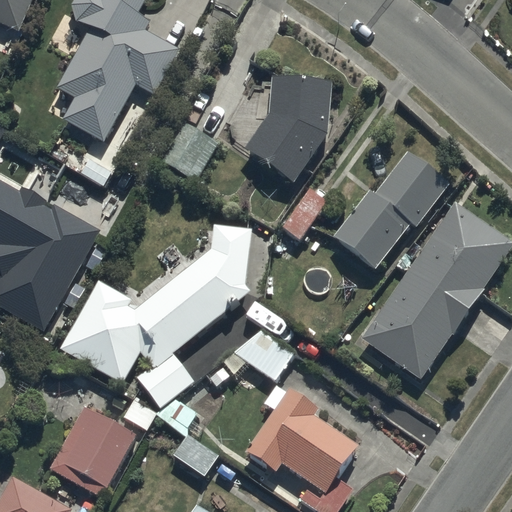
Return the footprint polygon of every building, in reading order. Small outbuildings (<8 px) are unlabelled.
[(0,0),(0,31),(18,39),(35,0),(0,0)] [(89,38),(57,96),(75,107),(64,126),(105,149),(137,92),(158,104),(184,57),(138,31),(155,0),(94,0),(77,31),(89,38)] [(245,158),(296,194),(331,144),(335,92),(274,87),(271,122),(245,158)] [(196,183),(218,145),(185,126),(163,163),(196,183)] [(406,158),(335,249),(379,283),(449,192),(406,158)] [(0,293),(0,316),(43,341),(100,239),(0,183),(0,268),(5,285),(0,293)] [(511,249),(458,212),(361,350),(419,390),(511,256),(511,249)] [(100,293),(64,359),(126,394),(143,362),(153,376),(138,387),(162,416),(197,389),(175,363),(249,304),(256,237),(215,234),(213,260),(136,320),(100,293)] [(236,362),(277,389),(296,362),(263,340),(236,362)] [(338,487),(363,451),(290,400),(247,461),(277,481),(283,472),(311,491),(300,506),(308,511),(344,511),(354,498),(338,487)] [(157,415),(133,402),(123,419),(147,432),(157,415)] [(86,415),(50,475),(102,506),(138,446),(86,415)] [(189,441),(175,462),(208,485),(222,464),(189,441)] [(56,511),(15,488),(0,511),(56,511)]
